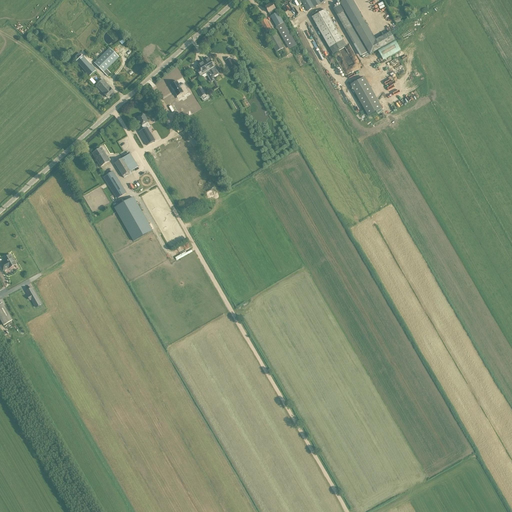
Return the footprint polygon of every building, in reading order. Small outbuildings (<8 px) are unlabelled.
[(300,0),(307,12),(327,0),(300,0)] [(390,32),(375,40),(352,0),(344,0),(340,3),(341,5),(334,9),(337,15),(346,31),(360,56),(368,52),(367,51),(368,50),(370,54),(395,40),(390,32)] [(274,14),(272,11),(275,9),(272,3),(265,7),(288,48),(290,49),(296,45),(291,35),(290,35),(278,12),(274,14)] [(330,49),(343,41),(326,10),(312,18),(330,49)] [(273,32),(271,30),(265,19),(261,22),(267,32),(269,31),(270,33),(273,32)] [(117,38),(117,36),(116,35),(115,33),(115,32),(114,32),(112,31),(110,30),(109,30),(107,31),(105,31),(104,32),(103,33),(102,35),(102,36),(102,37),(102,39),(102,40),(103,41),(104,43),(105,44),(106,45),(108,45),(109,45),(111,45),(112,45),(113,44),(114,43),(115,42),(116,41),(117,39),(117,38)] [(276,52),(283,48),(276,34),(269,38),(276,52)] [(119,57),(109,48),(94,63),(108,76),(111,73),(107,69),(119,57)] [(96,71),(82,56),(76,61),(90,76),(96,71)] [(209,58),(203,62),(213,77),(218,74),(214,67),(209,58)] [(226,60),(231,69),(235,66),(230,58),(226,60)] [(213,77),(203,62),(198,65),(200,69),(198,71),(200,75),(201,75),(202,76),(206,74),(207,76),(208,75),(212,82),(215,80),(213,77)] [(364,77),(350,85),(368,116),(382,108),(364,77)] [(114,92),(103,80),(96,86),(107,98),(114,92)] [(180,83),(173,87),(178,96),(186,92),(180,83)] [(238,96),(232,99),(237,111),(243,108),(238,96)] [(139,122),(142,126),(149,122),(144,114),(134,120),(137,124),(139,122)] [(189,133),(178,139),(189,160),(200,154),(189,133)] [(153,148),(161,163),(160,163),(164,171),(177,165),(172,156),(170,157),(163,143),(153,148)] [(101,167),(109,161),(101,148),(93,154),(101,167)] [(123,176),(138,167),(130,154),(115,164),(123,176)] [(118,198),(126,193),(113,172),(104,177),(118,198)] [(198,203),(181,173),(172,178),(188,208),(198,203)] [(115,208),(134,241),(152,231),(133,197),(115,208)] [(9,268),(16,265),(10,255),(4,259),(5,262),(0,265),(3,271),(9,268)] [(32,288),(27,291),(29,295),(28,296),(30,300),(31,299),(36,307),(41,304),(32,288)] [(0,319),(4,326),(12,320),(2,303),(0,304),(0,319)]
